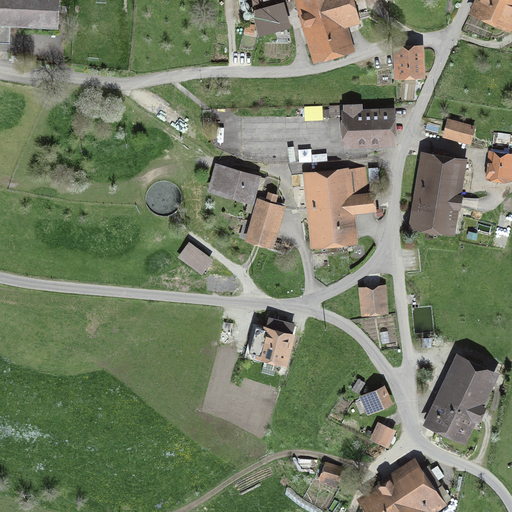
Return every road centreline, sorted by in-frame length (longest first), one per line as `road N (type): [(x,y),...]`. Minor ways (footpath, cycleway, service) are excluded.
road 1 (residential): [(0,71),(108,82),(297,71),(395,43),(451,38)]
road 2 (unclassified): [(298,305),(0,277)]
road 3 (unclassified): [(391,241),(403,147),(451,38)]
road 4 (track): [(180,511),(280,455),(308,453),(372,470)]
road 5 (unclassified): [(511,508),(478,470),(424,445),(406,397)]
road 6 (unclassified): [(406,397),(391,241)]
road 7 (unclassified): [(406,397),(357,334),(298,305)]
road 8 (unknown): [(411,126),(466,155),(489,188),(511,190)]
